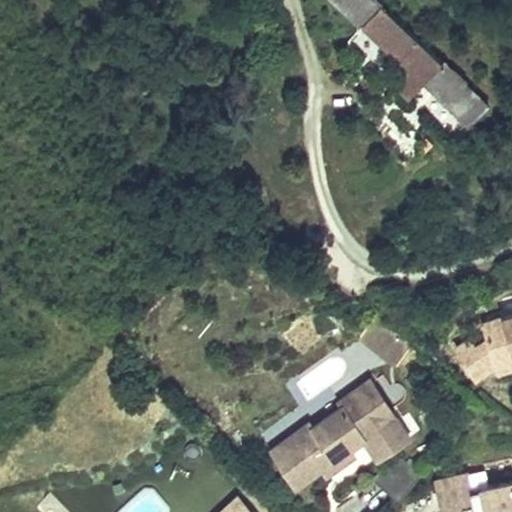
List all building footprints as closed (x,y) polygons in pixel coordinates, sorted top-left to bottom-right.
[(336,0),(423,81),(469,124),(489,105),(443,63),(382,7),(382,6),(375,0),(336,0)] [(408,98),(423,81),(405,65),(390,81),(408,98)] [(511,314),(482,325),(487,339),(475,351),(473,348),(472,346),(470,344),(468,343),(467,343),(465,342),(456,348),(475,378),(488,369),(495,365),(501,363),(511,359),(511,314)] [(377,324),(361,344),(392,368),(407,348),(377,324)] [(498,372),(511,366),(511,359),(501,363),(495,365),(498,372)] [(406,441),(368,384),(336,405),(339,410),(310,429),(307,425),(267,451),(293,489),(319,470),(315,464),(327,457),(330,462),(347,451),(361,441),(371,435),(385,455),(406,441)] [(361,441),(374,462),(385,455),(371,435),(361,441)] [(319,470),(324,478),(352,458),(347,451),(330,462),(327,457),(315,464),(319,470)] [(420,474),(399,459),(368,480),(397,503),(420,474)] [(511,511),(511,482),(470,492),(466,476),(435,483),(441,511),(511,511)]
